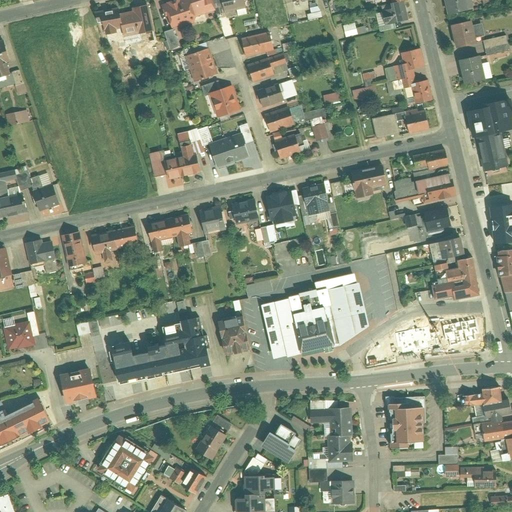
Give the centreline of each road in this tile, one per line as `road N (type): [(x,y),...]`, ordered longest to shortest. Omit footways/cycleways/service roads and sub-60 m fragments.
road 1 (tertiary): [(0,470),(107,419),(274,386)]
road 2 (residential): [(0,236),(274,176)]
road 3 (residential): [(274,176),(451,134)]
road 4 (residential): [(493,304),(438,308),(383,329),(357,346),(362,381)]
road 5 (residential): [(451,134),(493,304)]
road 6 (tertiary): [(362,381),(511,368)]
road 7 (residential): [(200,511),(269,407),(274,386)]
road 8 (residential): [(228,38),(274,176)]
road 9 (residential): [(416,0),(451,134)]
road 10 (residential): [(362,381),(371,511)]
